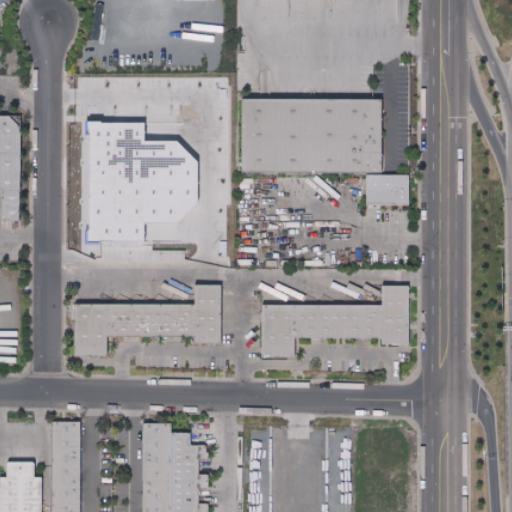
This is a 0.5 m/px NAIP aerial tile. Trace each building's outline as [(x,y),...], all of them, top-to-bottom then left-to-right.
[(381,176),(365,176),(331,176),(270,176),(241,176),(242,157),(243,103),(270,103),(330,102),(380,101),(381,157),(381,176)] [(18,220),(13,220),(2,219),(2,189),(0,188),(0,114),(8,114),(20,128),(19,159),(18,220)] [(391,205),(366,206),(365,176),(381,176),(391,175),(408,175),(408,205),(391,205)] [(220,340),(220,347),(211,347),(194,347),(193,342),(150,342),(121,342),(108,342),(107,361),(90,361),(75,360),(75,341),(76,309),(89,309),(150,308),(194,308),(195,289),(210,288),(221,288),(220,340)] [(409,339),(408,352),(392,351),(387,351),(386,342),(332,342),(317,342),(295,342),(295,363),(271,363),(263,362),(262,340),(261,310),(271,310),(331,309),(382,309),(382,288),(392,288),(409,288),(409,339)] [(53,511),(82,511),(83,422),(55,422),(53,511)] [(198,462),(198,477),(208,477),(208,490),(197,490),(198,505),(207,506),(206,511),(172,511),(171,462),(171,436),(190,436),(190,447),(207,448),(208,460),(198,461),(198,462)] [(34,465),(34,482),(40,481),(40,511),(0,511),(0,481),(6,482),(7,466),(30,465),(34,465)]
